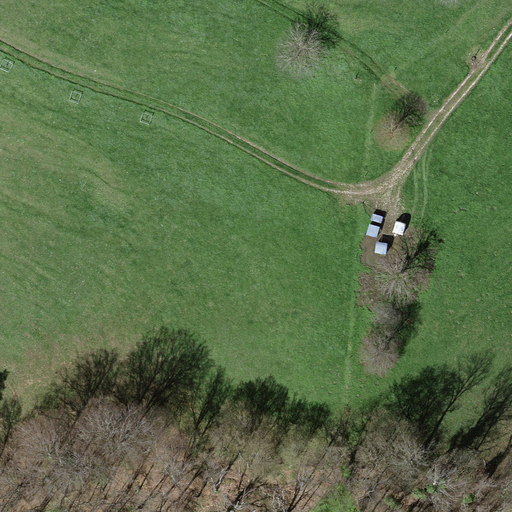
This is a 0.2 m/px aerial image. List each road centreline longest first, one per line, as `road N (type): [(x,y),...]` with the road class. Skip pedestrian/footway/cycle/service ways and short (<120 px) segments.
road 1 (track): [(0,39),(188,117),(285,169),(339,189),(376,189),(432,127),(378,73),(276,0)]
road 2 (track): [(511,33),(432,127)]
